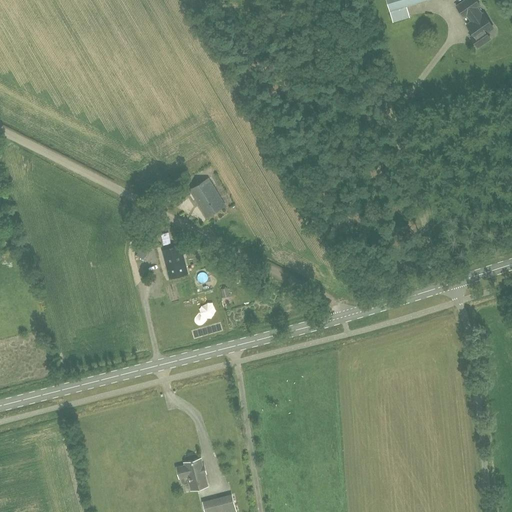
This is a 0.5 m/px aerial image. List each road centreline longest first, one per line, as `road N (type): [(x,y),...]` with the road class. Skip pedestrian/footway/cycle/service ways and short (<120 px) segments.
road 1 (secondary): [(0,406),(456,282)]
road 2 (track): [(343,316),(0,129)]
road 3 (unknown): [(456,282),(362,30),(333,8),(304,0)]
road 4 (unclassified): [(489,511),(475,352),(456,282)]
